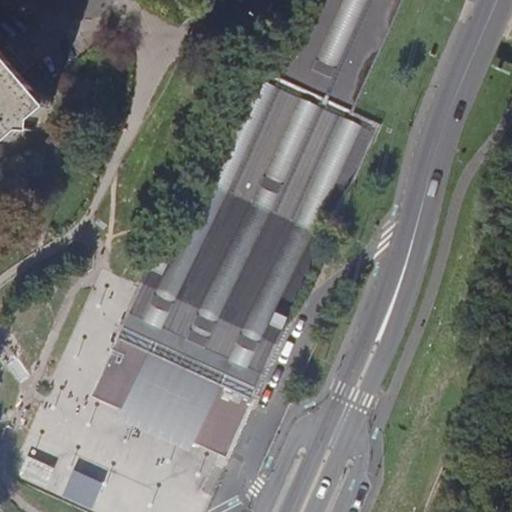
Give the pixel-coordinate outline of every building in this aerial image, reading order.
[(153,267),(148,277),(155,281),(163,284),(178,291),(252,325),(270,333),(277,337),(285,340),(289,330),(380,130),(364,122),(355,118),(408,0),(306,0),(271,79),(255,71),(248,68),(159,254),(153,267)] [(0,157),(6,159),(7,148),(27,131),(37,132),(37,123),(52,111),(23,77),(4,55),(0,50),(0,157)] [(155,281),(148,277),(142,289),(124,328),(117,345),(114,351),(112,357),(91,402),(134,422),(147,428),(160,434),(173,440),(185,445),(215,459),(228,465),(253,409),(285,340),(277,337),(270,333),(252,325),(178,291),(163,284),(155,281)] [(21,473),(42,483),(51,464),(30,454),(21,473)] [(76,467),(65,494),(94,507),(106,480),(76,467)]
